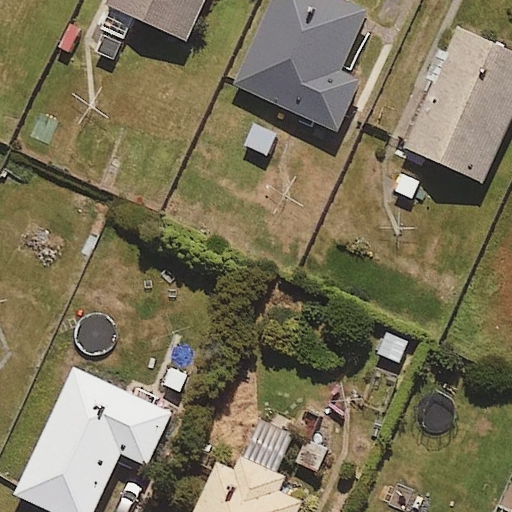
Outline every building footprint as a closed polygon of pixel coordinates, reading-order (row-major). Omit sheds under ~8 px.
[(128,36),(136,18),(188,41),(205,0),(109,0),(87,53),(136,75),(149,45),(128,36)] [(367,12),(339,0),(273,0),(236,86),(338,132),(360,81),(340,72),(367,12)] [(511,116),(511,54),(460,31),(406,148),(482,182),(511,116)] [(170,414),(74,370),(16,496),(51,511),(92,511),(120,453),(147,466),(170,414)] [(296,511),(301,503),(280,493),(288,476),(277,471),(293,436),(261,421),(245,455),(239,453),(231,470),(218,464),(195,511),(296,511)]
